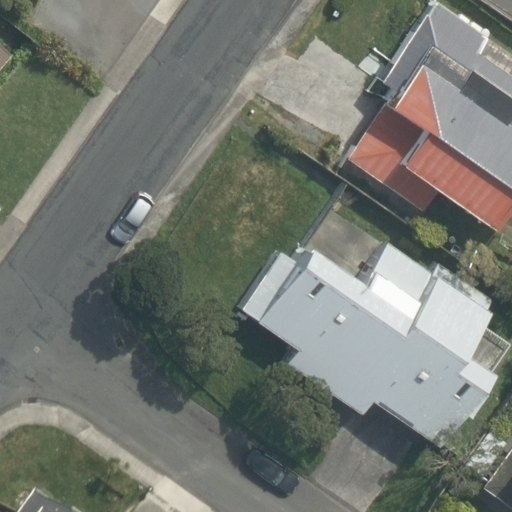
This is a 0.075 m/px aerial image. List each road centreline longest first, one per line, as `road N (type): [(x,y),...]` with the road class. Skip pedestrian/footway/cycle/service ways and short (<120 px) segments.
road 1 (residential): [(2,332),(246,0)]
road 2 (residential): [(296,511),(2,332)]
